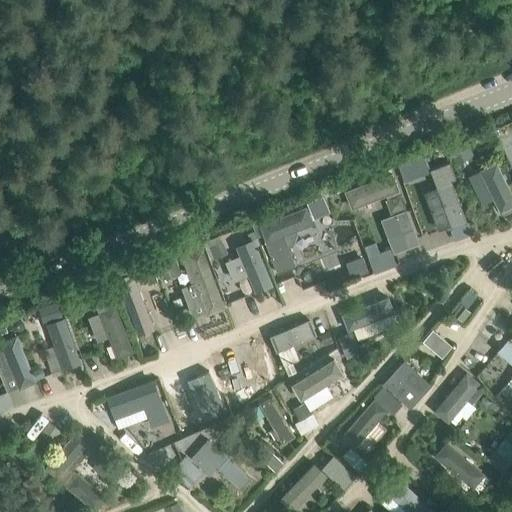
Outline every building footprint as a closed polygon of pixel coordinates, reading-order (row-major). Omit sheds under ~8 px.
[(468,144),(454,152),(460,162),(474,155),(468,144)] [(405,181),(433,171),(427,155),(400,164),(405,181)] [(511,192),(497,162),(480,170),(500,213),(511,206),(511,192)] [(391,172),(345,190),(352,208),(398,190),(391,172)] [(452,178),(437,183),(453,226),(467,221),(452,178)] [(306,205),(259,224),(266,241),(313,222),(306,205)] [(406,210),(394,214),(407,248),(420,243),(406,210)] [(472,235),(467,221),(453,226),(450,226),(456,241),(472,235)] [(227,252),(222,239),(211,243),(216,256),(227,252)] [(253,239),(238,245),(256,291),(271,285),(253,239)] [(376,239),(363,245),(375,270),(398,260),(391,245),(381,250),(376,239)] [(272,260),(288,254),(284,241),(267,247),(272,260)] [(203,246),(181,253),(191,282),(195,281),(208,314),(225,307),(203,246)] [(347,258),(351,272),(368,267),(364,253),(347,258)] [(180,269),(176,258),(163,263),(166,274),(180,269)] [(140,268),(143,276),(152,272),(149,265),(140,268)] [(131,272),(118,277),(125,295),(124,296),(139,333),(153,328),(139,291),(131,272)] [(106,289),(91,294),(98,312),(88,317),(97,341),(109,337),(116,358),(134,351),(116,304),(118,303),(117,302),(122,300),(115,280),(109,282),(112,289),(106,291),(106,289)] [(388,296),(342,314),(348,330),(354,327),(358,338),(398,323),(388,296)] [(47,322),(64,315),(58,300),(40,307),(46,322),(47,322)] [(47,322),(64,369),(80,363),(64,315),(47,322)] [(14,320),(12,325),(14,330),(18,332),(24,330),(25,325),(23,321),(19,319),(14,320)] [(310,319),(270,335),(276,351),(278,350),(284,364),(293,360),(299,358),(293,343),(317,334),(310,319)] [(321,332),(326,343),(335,339),(330,329),(321,332)] [(360,347),(353,329),(339,334),(346,352),(360,347)] [(17,334),(0,341),(19,387),(36,380),(17,334)] [(498,348),(511,361),(511,339),(508,336),(498,348)] [(449,349),(439,339),(430,350),(440,359),(449,349)] [(262,347),(247,351),(256,388),(270,385),(262,347)] [(229,350),(217,353),(222,372),(234,369),(229,350)] [(335,357),(291,384),(301,400),(304,398),(306,401),(310,409),(332,395),(326,385),(345,373),(335,357)] [(298,371),(293,360),(284,364),(289,375),(298,371)] [(469,367),(435,410),(449,421),(483,378),(469,367)] [(170,379),(168,398),(181,399),(179,420),(201,423),(201,419),(214,421),(216,402),(204,400),(207,371),(185,368),(184,381),(170,379)] [(395,371),(387,380),(412,401),(420,392),(395,371)] [(154,378),(107,396),(112,414),(143,402),(151,424),(163,419),(156,397),(159,396),(154,378)] [(511,398),(511,385),(509,382),(498,394),(508,403),(511,398)] [(253,395),(245,383),(231,393),(238,405),(253,395)] [(381,386),(373,395),(394,413),(402,404),(381,386)] [(272,395),(259,403),(282,443),(296,435),(272,395)] [(374,397),(342,434),(355,446),(388,409),(374,397)] [(310,409),(306,401),(294,408),(301,420),(313,413),(310,409)] [(50,419),(41,430),(52,440),(61,430),(50,419)] [(78,428),(45,466),(95,509),(106,496),(75,468),(95,444),(78,428)] [(252,447),(262,457),(270,448),(272,446),(262,437),(252,447)] [(208,438),(192,459),(210,474),(217,466),(239,486),(249,474),(208,438)] [(447,441),(435,455),(473,487),(485,473),(447,441)] [(360,472),(369,463),(357,452),(349,461),(360,472)] [(334,454),(322,466),(345,488),(356,476),(334,454)] [(93,466),(104,475),(112,465),(100,456),(93,466)] [(314,462),(280,497),(293,510),(327,475),(314,462)] [(34,471),(23,481),(49,511),(62,511),(66,508),(34,471)] [(386,490),(379,498),(393,511),(426,511),(431,506),(396,474),(384,488),(386,490)] [(182,511),(177,499),(147,511),(182,511)]
